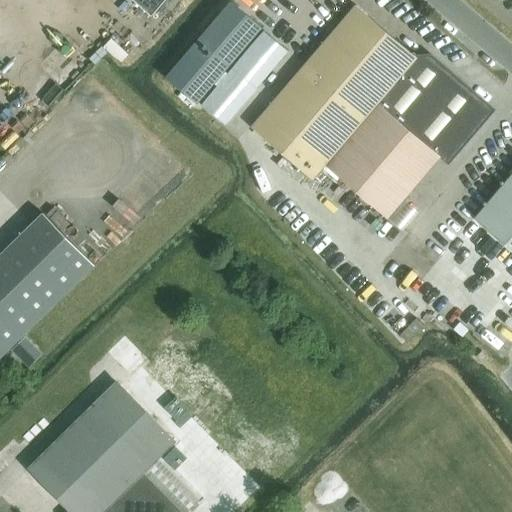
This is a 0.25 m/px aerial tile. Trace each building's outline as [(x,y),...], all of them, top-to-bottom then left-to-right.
[(165,0),(136,0),(153,15),(165,0)] [(231,1),(166,77),(197,104),(262,28),(231,1)] [(419,59),(417,58),(356,5),(252,127),(313,180),(325,165),(388,219),(440,157),(446,163),(491,110),(430,58),(419,59)] [(511,174),(474,219),(511,250),(511,174)] [(293,201),(278,184),(264,198),(279,214),(293,201)] [(0,358),(95,265),(45,214),(0,257),(0,358)] [(389,331),(406,349),(419,338),(402,319),(389,331)] [(30,366),(42,354),(25,337),(13,349),(30,366)] [(109,351),(131,373),(143,361),(122,339),(109,351)] [(188,511),(200,501),(157,459),(175,441),(117,383),(30,469),(71,511),(69,511),(188,511)] [(230,407),(221,398),(210,409),(206,405),(194,417),(207,430),(230,407)]
